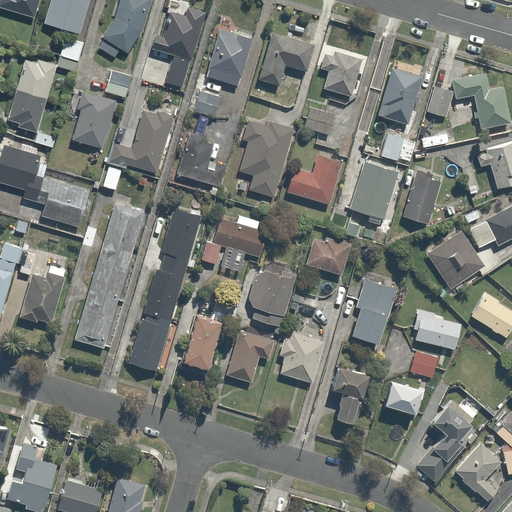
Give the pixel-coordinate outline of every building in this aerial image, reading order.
[(0,0),(0,6),(30,16),(35,0),(0,0)] [(80,31),(88,0),(49,0),(44,21),(80,31)] [(117,0),(107,26),(102,24),(96,37),(100,39),(96,47),(115,55),(118,48),(125,51),(147,0),(145,0),(117,0)] [(203,9),(170,0),(168,0),(159,33),(152,31),(148,45),(172,51),(163,82),(181,87),(203,9)] [(251,39),(214,29),(202,76),(238,86),(251,39)] [(282,65),(304,71),(312,43),(270,31),(257,76),(277,82),(282,65)] [(81,42),(61,37),(56,55),(77,61),(81,42)] [(324,47),(318,68),(325,69),(320,88),(349,96),(359,57),(324,47)] [(21,58),(5,118),(17,121),(17,125),(36,130),(52,67),(21,58)] [(390,64),(379,103),(382,104),(379,114),(405,122),(420,73),(390,64)] [(130,71),(107,65),(102,89),(125,94),(130,71)] [(475,117),(477,128),(507,123),(500,86),(488,88),(485,73),(451,79),(455,98),(471,95),(474,111),(470,112),(471,118),(475,117)] [(449,88),(434,84),(427,110),(442,115),(449,88)] [(219,94),(197,89),(191,111),(213,117),(219,94)] [(112,99),(77,90),(73,106),(76,107),(69,137),(101,145),(112,99)] [(172,114),(137,104),(126,146),(113,142),(108,160),(155,173),(172,114)] [(334,113),(308,106),(302,126),(329,133),(334,113)] [(239,140),(243,141),(235,169),(249,173),(245,187),(272,195),(292,127),(267,119),(265,126),(245,121),(239,140)] [(212,143),(202,140),(204,135),(186,129),(173,172),(218,185),(222,171),(205,166),(212,143)] [(415,138),(383,129),(377,155),(408,163),(415,138)] [(54,136),(35,131),(33,139),(51,144),(54,136)] [(446,131),(429,134),(431,144),(448,141),(446,131)] [(495,187),(511,181),(511,138),(511,137),(474,150),(478,164),(487,161),(495,187)] [(38,156),(0,145),(0,179),(20,186),(18,195),(43,203),(39,218),(74,228),(89,179),(36,163),(38,156)] [(309,170),(289,165),(282,191),(328,203),(339,157),(314,151),(309,170)] [(399,171),(362,160),(347,207),(384,219),(399,171)] [(113,190),(118,168),(106,165),(101,187),(113,190)] [(439,176),(412,169),(400,214),(426,221),(439,176)] [(100,347),(141,211),(113,202),(71,338),(100,347)] [(488,246),(511,233),(511,203),(469,228),(479,246),(486,242),(488,246)] [(141,312),(144,312),(142,321),(136,319),(126,363),(161,371),(197,214),(169,208),(159,251),(161,251),(156,272),(151,270),(141,312)] [(205,238),(200,259),(214,263),(219,244),(256,254),(265,221),(237,213),(235,221),(217,216),(210,240),(205,238)] [(28,220),(17,217),(14,230),(25,232),(28,220)] [(459,226),(424,251),(449,287),(484,261),(459,226)] [(349,244),(311,233),(303,263),(341,273),(349,244)] [(0,315),(20,247),(1,241),(0,243),(0,315)] [(29,273),(34,251),(22,248),(17,271),(29,273)] [(280,324),(295,270),(256,260),(241,314),(280,324)] [(31,273),(17,316),(34,321),(36,317),(46,321),(63,269),(48,264),(44,277),(31,273)] [(349,333),(373,340),(381,313),(386,314),(394,285),(362,275),(353,306),(356,306),(349,333)] [(511,321),(511,308),(482,289),(466,313),(502,337),(511,321)] [(414,329),(411,337),(454,348),(461,321),(414,309),(409,328),(414,329)] [(219,320),(191,313),(179,359),(207,367),(219,320)] [(268,357),(272,336),(236,328),(226,371),(250,377),(255,354),(268,357)] [(288,338),(281,337),(276,354),(280,356),(276,371),(307,380),(319,337),(290,330),(288,338)] [(437,354),(415,347),(408,370),(431,376),(437,354)] [(365,371),(332,363),(327,386),(339,389),(332,418),(352,422),(365,371)] [(511,384),(511,382),(502,376),(489,398),(500,404),(511,384)] [(417,385),(387,377),(380,402),(410,411),(417,385)] [(428,418),(440,429),(426,445),(429,447),(415,462),(434,477),(461,444),(452,437),(470,419),(449,398),(428,418)] [(511,409),(494,434),(506,443),(499,445),(505,473),(511,471),(511,449),(511,447),(511,445),(511,409)] [(482,474),(496,458),(477,440),(451,469),(484,500),(496,487),(482,474)] [(53,463),(30,456),(33,446),(20,442),(17,453),(15,452),(12,466),(22,469),(18,483),(7,480),(3,495),(22,500),(21,506),(39,511),(53,463)] [(54,507),(68,511),(67,511),(94,511),(103,480),(65,469),(54,507)] [(139,511),(148,482),(114,473),(102,511),(139,511)] [(511,511),(511,493),(494,511),(511,511)]
